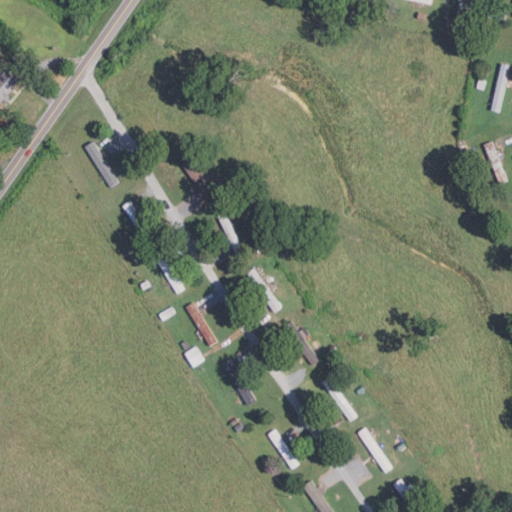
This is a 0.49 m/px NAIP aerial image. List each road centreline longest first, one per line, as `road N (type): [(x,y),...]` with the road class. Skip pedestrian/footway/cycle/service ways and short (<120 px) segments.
road 1 (residential): [(371,511),(85,71)]
road 2 (secondary): [(0,192),(134,0)]
